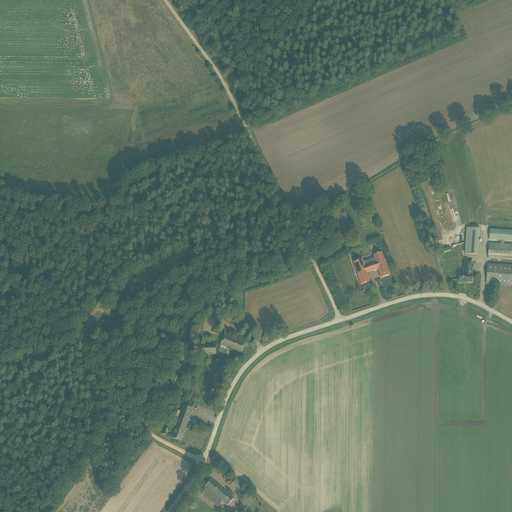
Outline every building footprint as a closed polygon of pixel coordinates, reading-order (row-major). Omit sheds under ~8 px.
[(345,213),(336,217),(345,239),(354,235),(345,213)] [(467,228),(465,254),(478,255),(480,229),(467,228)] [(511,230),(490,229),(489,240),(500,241),(504,241),(511,241),(511,230)] [(378,269),(381,278),(390,276),(382,252),(373,255),(375,262),(364,266),(367,273),(378,269)] [(354,263),(360,280),(362,285),(370,282),(367,273),(364,266),(362,260),(354,263)] [(446,261),(442,262),(446,277),(455,275),(454,270),(449,272),(446,261)] [(465,264),(464,274),(460,274),(459,283),(464,283),(464,282),(472,283),(472,276),(473,264),(465,264)] [(511,285),(511,264),(488,264),(487,280),(491,280),(491,285),(511,285)] [(241,354),(245,343),(224,335),(219,345),(241,354)] [(459,359),(459,358),(462,353),(464,354),(463,357),(468,359),(469,356),(473,359),(474,358),(478,359),(480,355),(476,353),(477,351),(461,344),(458,352),(456,356),(448,351),(444,356),(453,362),(456,358),(459,359)] [(196,355),(215,355),(215,345),(196,345),(196,355)] [(130,373),(136,376),(138,373),(140,374),(141,372),(134,367),(130,373)] [(181,441),(192,409),(183,405),(181,412),(179,411),(178,412),(176,416),(177,417),(179,418),(172,438),(181,441)] [(240,492),(245,487),(236,479),(231,484),(240,492)] [(233,499),(211,480),(204,489),(205,490),(201,494),(218,508),(221,503),(227,507),(233,499)]
